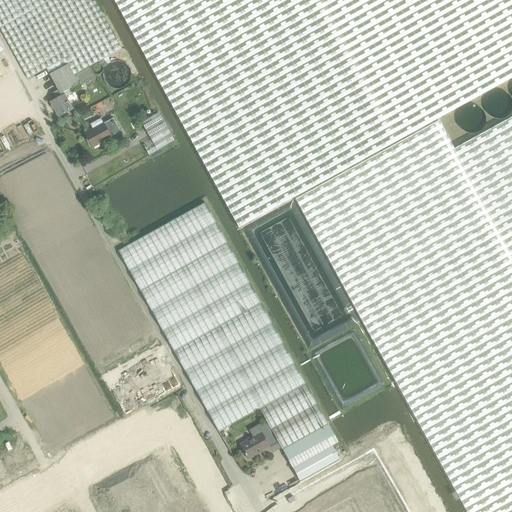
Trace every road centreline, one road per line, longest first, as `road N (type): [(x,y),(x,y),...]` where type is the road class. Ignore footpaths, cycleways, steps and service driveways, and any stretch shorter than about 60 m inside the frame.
road 1 (unclassified): [(254,502),(0,35)]
road 2 (residential): [(71,476),(174,418),(221,499)]
